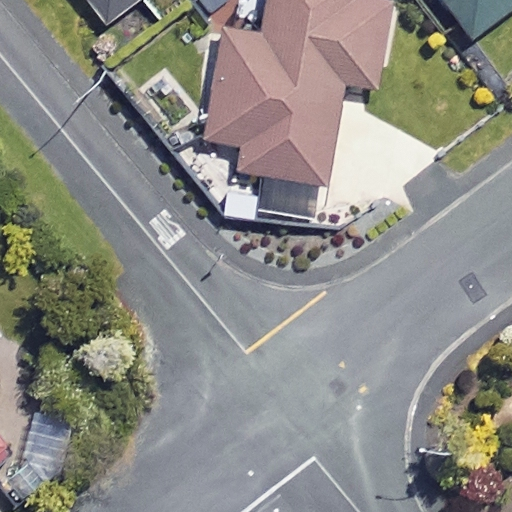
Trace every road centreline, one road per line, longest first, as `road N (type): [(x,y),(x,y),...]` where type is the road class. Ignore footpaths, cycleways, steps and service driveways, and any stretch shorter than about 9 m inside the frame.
road 1 (residential): [(0,50),(280,406)]
road 2 (residential): [(511,232),(280,406)]
road 3 (residential): [(280,406),(147,511)]
road 4 (residential): [(360,511),(280,406)]
